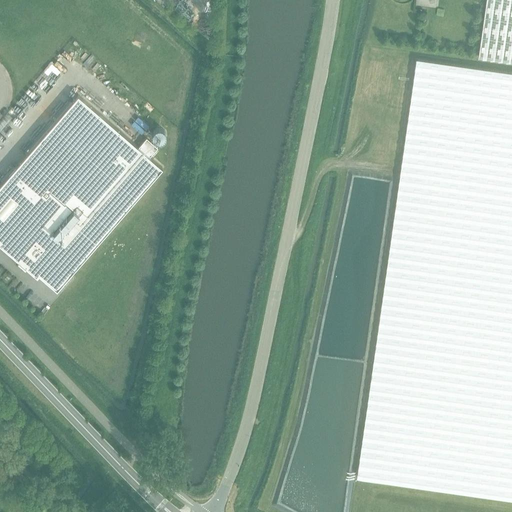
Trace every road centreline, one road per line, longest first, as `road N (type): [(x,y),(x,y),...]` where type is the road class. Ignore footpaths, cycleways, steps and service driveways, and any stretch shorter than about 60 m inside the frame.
road 1 (unclassified): [(216,511),(247,421),(333,0)]
road 2 (track): [(126,446),(156,400),(222,0)]
road 3 (secondary): [(167,511),(0,342)]
